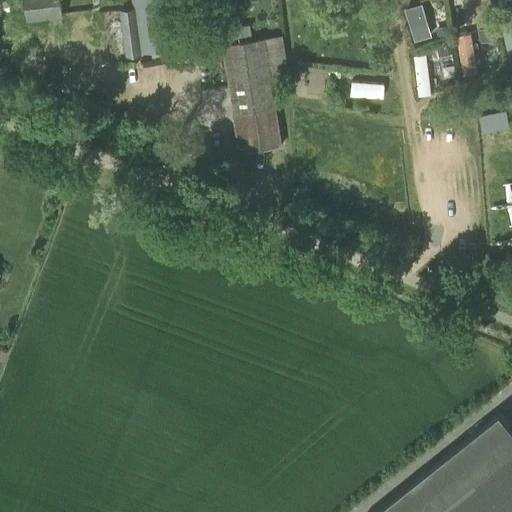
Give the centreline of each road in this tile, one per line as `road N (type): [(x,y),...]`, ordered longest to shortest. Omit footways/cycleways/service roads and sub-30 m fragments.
road 1 (unclassified): [(511,321),(0,119)]
road 2 (unknown): [(181,0),(191,194)]
